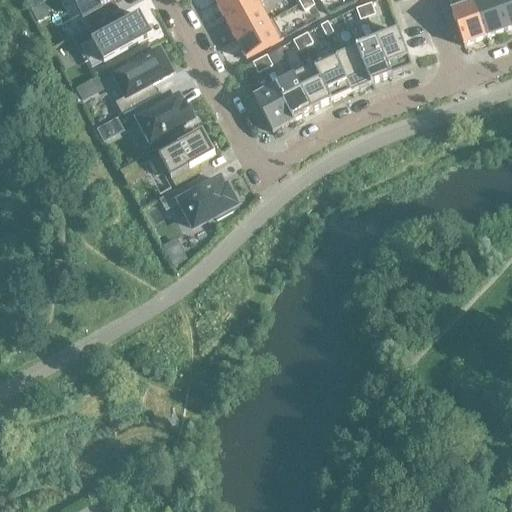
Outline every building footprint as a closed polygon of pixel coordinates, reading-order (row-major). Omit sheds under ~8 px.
[(72,0),(89,31),(114,17),(108,7),(120,0),(72,0)] [(221,0),(215,4),(225,23),(258,4),(255,0),(221,0)] [(311,0),(300,6),(304,13),(315,7),(311,0)] [(493,0),(484,0),(472,5),(485,40),(505,33),(493,0)] [(511,0),(493,0),(505,33),(511,30),(511,0)] [(225,23),(235,42),(269,23),(258,4),(225,23)] [(451,13),(464,48),(485,40),(472,5),(451,13)] [(368,19),(364,8),(356,11),(360,22),(368,19)] [(98,53),(104,66),(153,39),(140,17),(120,28),(114,17),(89,31),(72,40),(83,61),(98,53)] [(235,42),(246,61),(280,43),(269,23),(235,42)] [(328,24),(321,28),(326,39),(333,35),(328,24)] [(376,41),(391,79),(412,71),(398,33),(376,41)] [(307,35),(300,39),(306,50),(313,46),(307,35)] [(300,39),(293,43),(299,54),(306,50),(300,39)] [(355,49),(371,87),(391,79),(376,41),(355,49)] [(371,87),(355,49),(335,58),(351,95),(371,87)] [(160,54),(114,79),(126,100),(117,105),(123,117),(159,97),(156,90),(174,80),(168,68),(168,67),(161,55),(161,56),(160,54)] [(266,58),(259,62),(265,73),(272,69),(266,58)] [(314,68),(332,104),(351,95),(335,58),(314,68)] [(259,62),(252,66),(258,76),(265,73),(259,62)] [(314,68),(294,78),(312,114),(332,104),(314,68)] [(294,78),(274,88),(293,124),(312,114),(294,78)] [(293,124),(274,88),(253,99),(273,135),(293,124)] [(165,97),(135,113),(140,122),(139,122),(151,145),(165,137),(167,141),(184,132),(182,128),(193,122),(185,107),(183,108),(179,100),(169,105),(165,97)] [(202,136),(159,159),(175,189),(197,178),(192,170),(214,158),(202,136)] [(138,163),(121,172),(129,185),(145,176),(138,163)] [(197,181),(174,194),(194,231),(215,219),(217,223),(233,214),(231,210),(236,208),(227,190),(225,192),(220,183),(203,192),(197,181)] [(177,241),(164,248),(175,269),(188,261),(177,241)]
